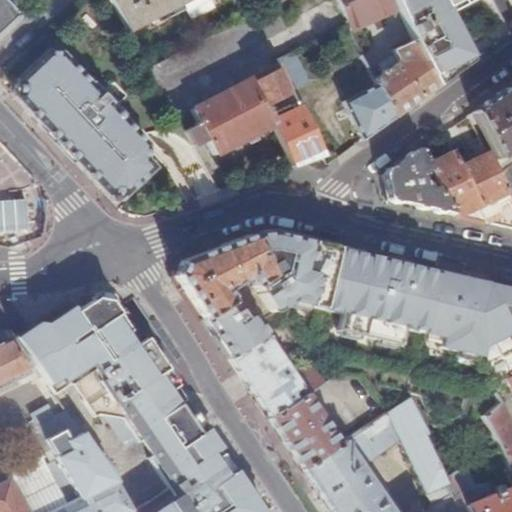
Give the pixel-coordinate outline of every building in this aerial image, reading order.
[(0,0),(0,32),(18,17),(1,0),(0,0)] [(110,0),(115,10),(127,31),(171,9),(187,0),(110,0)] [(338,0),(352,27),(373,16),(375,20),(382,16),(373,0),(338,0)] [(382,18),(382,22),(400,13),(394,0),(373,0),(382,16),(382,18)] [(419,0),(426,12),(433,0),(419,0)] [(271,6),(252,15),(148,69),(161,92),(210,66),(284,28),(271,6)] [(456,11),(450,13),(453,19),(459,17),(456,11)] [(471,11),(459,17),(476,51),(478,56),(496,44),(483,20),(477,23),(471,11)] [(413,40),(413,41),(431,74),(442,68),(476,51),(459,17),(453,19),(424,34),(413,40)] [(376,77),(374,78),(377,84),(394,117),(437,86),(431,74),(413,41),(413,40),(377,57),(384,72),(376,77)] [(276,61),(278,64),(291,91),(308,82),(293,52),(276,61)] [(13,85),(13,97),(110,201),(122,202),(155,171),(147,163),(147,148),(124,124),(125,122),(93,87),(91,87),(62,55),(46,55),(13,85)] [(273,123),(270,124),(270,126),(290,166),(321,155),(291,91),(278,64),(250,78),(273,123)] [(189,109),(196,125),(183,132),(190,146),(191,146),(204,139),(213,156),(270,126),(270,124),(273,123),(250,78),(245,80),(245,79),(189,109)] [(377,84),(342,101),(362,140),(394,117),(377,84)] [(511,147),(511,84),(472,113),(494,160),(511,147)] [(460,122),(450,130),(469,156),(479,149),(460,122)] [(381,176),(386,200),(447,214),(425,164),(418,149),(381,176)] [(486,155),(484,150),(470,156),(473,161),(486,155)] [(450,153),(425,164),(447,214),(484,223),(474,202),(458,169),(450,153)] [(473,161),(458,169),(474,202),(484,223),(511,229),(511,211),(493,172),(486,155),(473,161)] [(480,339),(506,326),(486,284),(410,267),(341,251),(340,250),(334,248),(275,235),(254,236),(251,236),(268,276),(257,283),(245,292),(228,303),(202,320),(229,361),(265,337),(256,325),(288,304),(320,309),(341,313),(338,330),(397,340),(400,324),(441,331),(439,341),(478,348),(480,339)] [(177,262),(173,277),(202,320),(228,303),(222,293),(239,282),(245,292),(257,283),(268,276),(251,236),(177,262)] [(239,282),(222,293),(228,303),(245,292),(239,282)] [(511,289),(486,284),(511,337),(511,289)] [(151,379),(154,377),(180,415),(139,443),(144,451),(149,458),(186,432),(190,440),(195,436),(200,444),(205,452),(216,444),(196,415),(175,383),(124,308),(116,314),(114,315),(135,348),(132,350),(151,379)] [(71,314),(36,338),(68,386),(72,383),(78,384),(84,392),(82,400),(94,417),(98,414),(105,415),(123,419),(138,441),(139,443),(180,415),(154,377),(151,379),(132,350),(135,348),(114,315),(106,320),(90,317),(71,314)] [(21,333),(12,339),(52,395),(61,390),(68,386),(36,338),(29,328),(21,333)] [(265,337),(278,356),(287,369),(292,377),(296,374),(270,334),(265,337)] [(265,337),(229,361),(269,420),(295,402),(289,394),(299,387),(304,395),(309,392),(296,374),(292,377),(287,369),(278,356),(265,337)] [(0,511),(129,511),(120,494),(113,482),(108,474),(80,434),(64,412),(52,419),(48,410),(30,420),(44,445),(53,460),(43,466),(63,505),(48,511),(25,511),(6,481),(0,484),(0,388),(26,376),(5,341),(0,343),(0,511)] [(470,388),(477,404),(490,397),(486,388),(481,383),(470,388)] [(299,387),(289,394),(295,402),(304,395),(299,387)] [(295,402),(269,420),(302,469),(337,445),(322,422),(304,395),(295,402)] [(465,511),(458,497),(454,499),(453,498),(451,494),(426,511),(390,511),(360,466),(398,441),(424,495),(446,484),(443,476),(422,435),(425,433),(416,414),(408,398),(386,413),(379,418),(368,425),(337,445),(302,469),(323,500),(327,507),(330,511),(465,511)] [(498,405),(484,417),(511,474),(511,429),(500,406),(498,405)] [(105,415),(127,448),(138,441),(123,419),(105,415)] [(149,458),(169,489),(163,493),(175,511),(251,511),(252,509),(257,505),(216,444),(205,452),(200,444),(195,436),(190,440),(186,432),(149,458)] [(468,465),(443,476),(446,484),(451,494),(453,498),(454,499),(458,497),(465,511),(511,511),(511,486),(502,490),(500,486),(495,488),(492,481),(477,487),(468,465)] [(156,497),(149,502),(156,511),(261,511),(257,505),(252,509),(251,511),(175,511),(163,493),(156,497)] [(156,511),(149,502),(140,508),(134,511),(156,511)]
